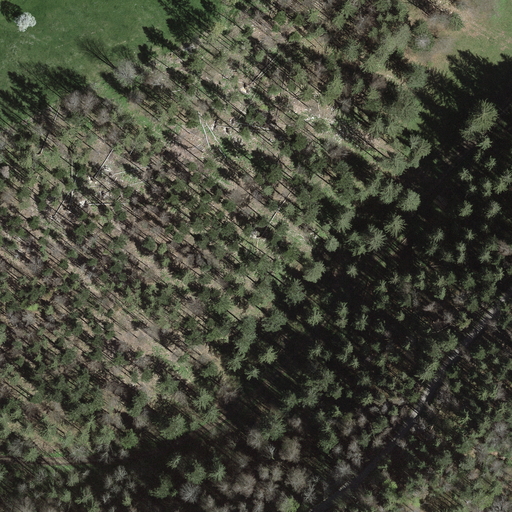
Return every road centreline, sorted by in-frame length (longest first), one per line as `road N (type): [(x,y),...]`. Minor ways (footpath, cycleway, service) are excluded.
road 1 (track): [(0,459),(155,451),(257,390),(511,100)]
road 2 (unclassified): [(511,289),(395,439),(314,511)]
